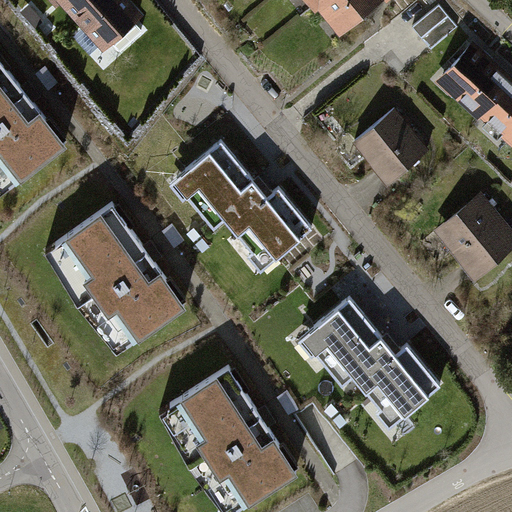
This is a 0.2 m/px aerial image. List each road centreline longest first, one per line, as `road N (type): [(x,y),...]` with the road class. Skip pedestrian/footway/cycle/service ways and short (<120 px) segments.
road 1 (residential): [(173,0),(490,385),(511,423)]
road 2 (residential): [(404,511),(511,457)]
